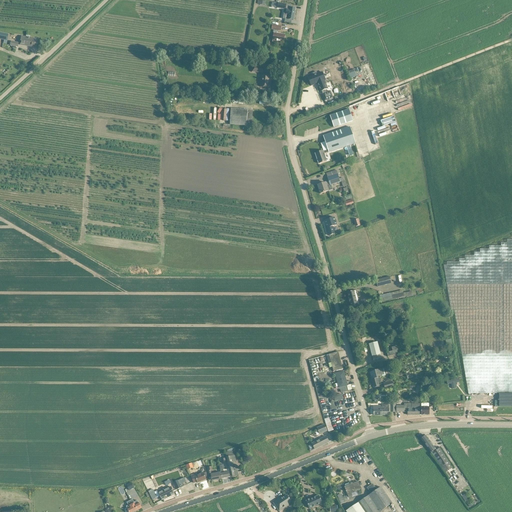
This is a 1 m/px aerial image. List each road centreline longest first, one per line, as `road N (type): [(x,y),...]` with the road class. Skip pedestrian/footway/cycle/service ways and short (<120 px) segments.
road 1 (unclassified): [(372,435),(289,142),(306,0)]
road 2 (tertiary): [(165,511),(372,435)]
road 3 (unclassified): [(0,98),(106,0)]
road 4 (tertiary): [(372,435),(511,425)]
